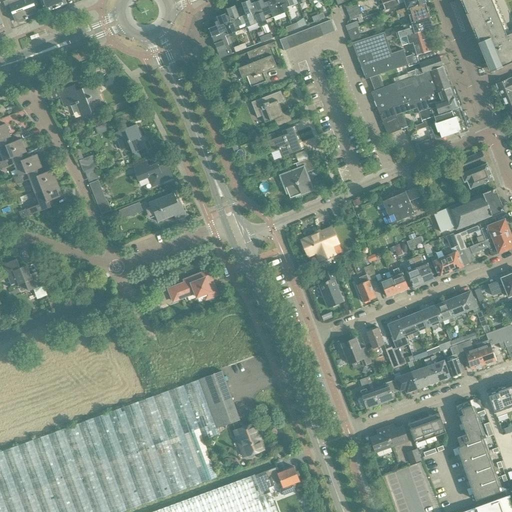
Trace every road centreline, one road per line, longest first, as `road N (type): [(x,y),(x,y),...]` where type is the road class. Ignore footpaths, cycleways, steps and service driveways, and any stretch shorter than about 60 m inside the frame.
road 1 (residential): [(495,135),(244,232)]
road 2 (secondary): [(342,511),(268,314)]
road 3 (residential): [(316,337),(511,262)]
road 4 (residential): [(115,265),(30,87)]
road 5 (residential): [(350,432),(511,373)]
road 6 (residential): [(446,0),(495,135)]
road 7 (secondary): [(0,68),(125,26)]
road 8 (secondary): [(120,15),(0,62)]
road 9 (residential): [(115,265),(38,238),(0,243)]
